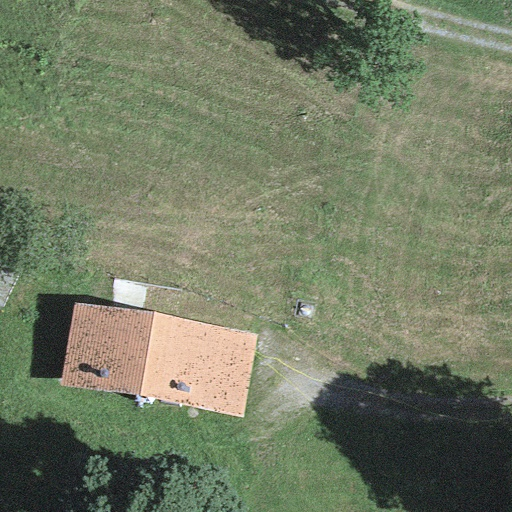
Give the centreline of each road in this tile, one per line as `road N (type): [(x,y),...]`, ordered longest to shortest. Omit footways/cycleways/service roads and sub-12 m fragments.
road 1 (track): [(511,403),(286,370)]
road 2 (track): [(367,0),(511,35)]
